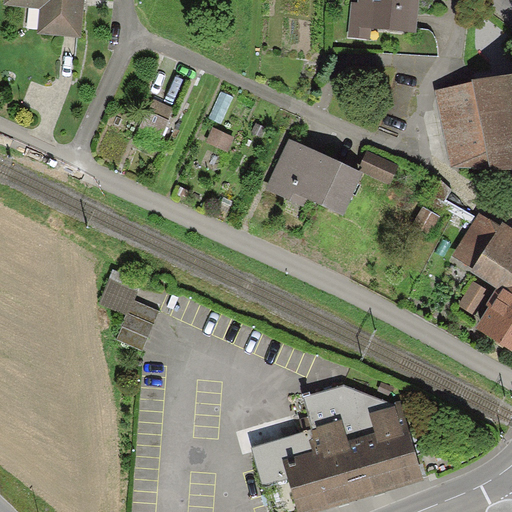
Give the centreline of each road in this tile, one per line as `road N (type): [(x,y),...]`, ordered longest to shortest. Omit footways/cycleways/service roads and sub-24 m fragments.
road 1 (residential): [(511,380),(374,304),(71,159)]
road 2 (residential): [(463,0),(449,56),(342,57),(316,116)]
road 3 (residential): [(316,116),(132,34)]
road 4 (residential): [(132,34),(71,159)]
road 5 (residential): [(405,154),(511,215)]
